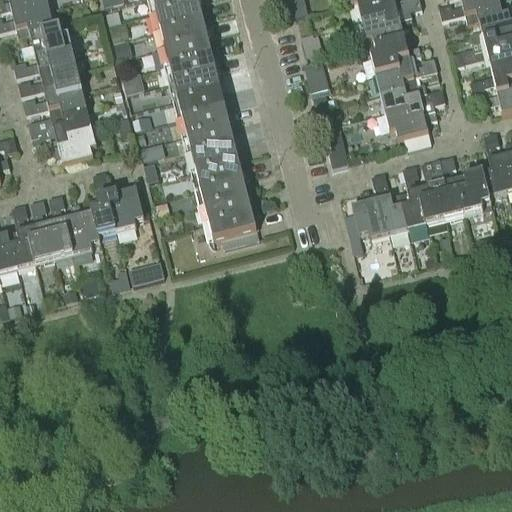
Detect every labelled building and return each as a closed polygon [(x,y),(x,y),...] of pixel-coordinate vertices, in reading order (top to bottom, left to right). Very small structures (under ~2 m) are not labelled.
[(0,18),(0,19),(11,17),(11,16),(23,13),(25,23),(50,16),(46,0),(7,0),(9,7),(0,9),(0,18)] [(197,0),(161,0),(152,3),(156,20),(199,9),(197,0)] [(342,0),(343,3),(349,2),(351,11),(357,9),(357,8),(381,2),(381,1),(380,0),(342,0)] [(396,8),(393,0),(385,0),(381,1),(381,2),(357,8),(357,9),(361,27),(386,21),(388,31),(400,28),(400,27),(411,24),(410,19),(422,16),(418,2),(396,8)] [(468,0),(460,2),(460,3),(462,12),(451,15),(450,11),(438,14),(442,27),(465,22),(467,31),(479,29),(479,27),(503,21),(503,20),(498,2),(474,9),(471,0),(468,0)] [(447,0),(449,6),(460,3),(460,2),(468,0),(471,0),(474,9),(498,2),(497,0),(447,0)] [(199,9),(156,20),(160,38),(204,27),(199,9)] [(305,10),(290,14),(293,24),(296,23),(307,20),(305,10)] [(11,16),(11,17),(14,26),(3,29),(2,25),(0,25),(0,39),(16,35),(18,45),(30,42),(30,41),(55,35),(54,34),(50,16),(25,23),(23,13),(11,16)] [(118,18),(106,21),(109,32),(120,29),(118,18)] [(479,27),(479,29),(481,38),(470,40),(472,49),(483,47),(483,46),(495,43),(497,53),(511,48),(511,27),(511,28),(509,19),(503,20),(503,21),(479,27)] [(386,21),(361,27),(366,47),(372,45),(374,54),(405,46),(402,36),(414,33),(411,24),(400,27),(400,28),(388,31),(386,21)] [(204,27),(160,38),(165,55),(208,44),(204,27)] [(30,41),(30,42),(32,51),(21,54),(23,63),(35,60),(34,60),(46,57),(49,66),(73,60),(69,40),(63,42),(60,32),(54,34),(55,35),(30,41)] [(511,68),(511,48),(497,53),(495,43),(483,46),(483,47),(486,56),(475,59),(474,55),(462,58),(465,71),(488,65),(490,74),(511,68)] [(208,44),(165,55),(169,73),(213,62),(208,44)] [(405,46),(374,54),(376,62),(370,63),(375,83),(400,77),(398,67),(409,64),(410,65),(421,62),(419,53),(407,56),(405,46)] [(46,57),(34,60),(35,60),(37,70),(26,73),(25,68),(13,71),(16,84),(39,78),(51,75),(54,84),(78,78),(73,60),(49,66),(46,57)] [(213,62),(169,73),(174,90),(217,79),(213,62)] [(305,69),(312,97),(331,92),(323,64),(305,69)] [(400,77),(375,83),(380,102),(417,93),(414,84),(437,78),(434,65),(422,68),(423,72),(412,75),(410,65),(409,64),(398,67),(400,77)] [(511,68),(490,74),(492,83),(469,89),(473,101),(485,99),(484,95),(494,92),(497,102),(509,99),(507,90),(511,88),(511,68)] [(39,78),(42,88),(31,91),(30,87),(18,90),(21,103),(44,97),(55,94),(58,103),(83,97),(78,78),(54,84),(51,75),(39,78)] [(217,79),(174,90),(178,108),(221,97),(217,79)] [(497,102),(486,104),(488,113),(499,111),(502,121),(511,118),(511,88),(507,90),(509,99),(497,102)] [(421,110),(432,108),(433,112),(445,109),(442,96),(419,101),(417,93),(380,102),(385,120),(409,114),(412,123),(424,121),(424,120),(421,110)] [(44,97),(46,107),(35,110),(34,105),(22,108),(26,122),(48,116),(51,125),(87,116),(83,97),(58,103),(55,94),(44,97)] [(123,107),(121,96),(113,99),(116,109),(123,107)] [(221,97),(178,108),(182,125),(226,114),(221,97)] [(226,114),(182,125),(187,143),(230,132),(226,114)] [(435,117),(424,120),(424,121),(412,123),(409,114),(385,120),(390,140),(395,138),(398,148),(405,146),(428,140),(429,140),(426,129),(437,126),(435,117)] [(87,116),(51,125),(53,134),(30,140),(34,153),(45,150),(44,145),(55,143),(58,152),(58,153),(70,150),(67,140),(92,134),(87,116)] [(121,143),(132,140),(128,125),(118,128),(121,143)] [(230,132),(187,143),(191,160),(235,149),(230,132)] [(58,153),(58,152),(47,155),(49,164),(60,162),(62,172),(93,165),(91,155),(97,154),(92,134),(67,140),(70,150),(58,153)] [(431,151),(428,140),(405,146),(407,157),(431,151)] [(479,169),(482,180),(483,180),(489,205),(490,204),(508,200),(502,175),(511,173),(508,161),(498,164),(495,153),(499,152),(496,140),(483,143),(489,166),(479,168),(479,169)] [(0,156),(4,155),(5,160),(17,157),(14,144),(0,147),(0,156)] [(511,148),(505,150),(508,161),(511,173),(502,175),(508,200),(511,198),(511,148)] [(235,149),(191,160),(196,178),(239,167),(235,149)] [(346,161),(329,165),(332,175),(345,172),(348,171),(346,161)] [(440,166),(446,189),(449,201),(440,203),(446,228),(463,224),(457,199),(467,196),(464,184),(463,184),(454,187),(452,176),(456,175),(453,163),(440,166)] [(0,188),(1,188),(0,184),(0,176),(9,174),(7,165),(0,166),(0,188)] [(446,189),(440,166),(421,171),(427,194),(430,206),(421,208),(427,233),(446,228),(440,203),(449,201),(446,189)] [(239,167),(196,178),(200,195),(243,184),(239,167)] [(489,205),(483,180),(482,180),(479,169),(461,173),(463,184),(464,184),(467,196),(457,199),(463,224),(484,218),(482,213),(491,210),(490,204),(489,205)] [(408,198),(399,201),(408,237),(427,233),(421,208),(430,206),(427,194),(417,196),(414,185),(419,184),(416,172),(402,176),(408,198)] [(117,200),(114,189),(108,190),(106,179),(92,182),(98,205),(88,207),(91,219),(92,219),(98,244),(99,243),(117,239),(111,214),(120,212),(117,200)] [(381,205),(371,208),(374,220),(383,217),(390,242),(408,237),(399,201),(390,203),(384,180),(371,183),(374,195),(379,194),(381,205)] [(243,184),(200,195),(204,213),(248,202),(243,184)] [(144,226),(136,195),(126,198),(123,187),(114,189),(117,200),(120,212),(111,214),(117,239),(136,234),(135,228),(144,226)] [(142,193),(136,195),(144,226),(150,224),(142,193)] [(370,247),(390,242),(383,217),(374,220),(371,208),(369,196),(360,199),(362,210),(351,213),(359,243),(369,241),(370,247)] [(49,205),(54,228),(55,228),(58,240),(48,242),(55,267),(73,262),(67,238),(77,235),(74,223),(73,223),(63,226),(61,215),(65,214),(62,202),(49,205)] [(248,202),(204,213),(209,230),(252,219),(248,202)] [(30,210),(36,233),(37,233),(39,245),(30,247),(36,272),(55,267),(48,242),(58,240),(55,228),(54,228),(45,231),(42,220),(47,219),(43,207),(30,210)] [(167,207),(153,210),(157,225),(170,221),(167,207)] [(70,212),(73,223),(74,223),(77,235),(67,238),(73,262),(93,257),(91,251),(101,249),(99,243),(98,244),(92,219),(91,219),(82,221),(79,210),(70,212)] [(17,237),(8,240),(17,276),(36,272),(30,247),(39,245),(37,233),(36,233),(26,235),(23,224),(28,223),(24,211),(11,215),(17,237)] [(252,219),(209,230),(213,248),(257,237),(252,219)] [(0,280),(17,276),(8,240),(0,241),(0,280)] [(450,242),(440,245),(446,267),(455,265),(450,242)] [(436,270),(434,262),(424,264),(426,272),(436,270)] [(130,292),(130,291),(127,281),(109,285),(111,296),(130,292)] [(76,296),(63,299),(65,308),(78,305),(76,296)] [(33,309),(26,311),(28,317),(34,316),(33,309)]
